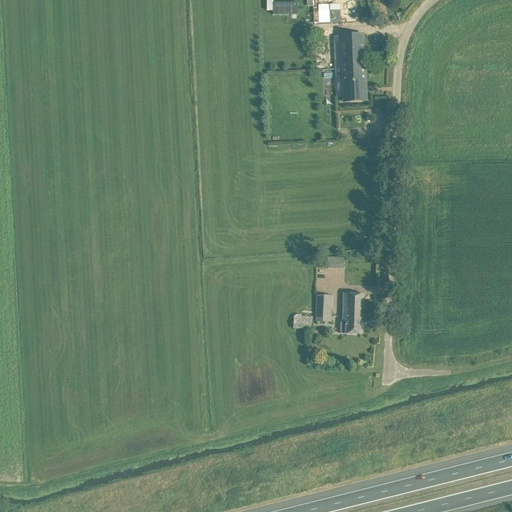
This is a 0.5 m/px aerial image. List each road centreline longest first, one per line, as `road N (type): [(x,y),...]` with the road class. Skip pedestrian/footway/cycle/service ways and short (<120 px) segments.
road 1 (unclassified): [(375,384),(387,72),(392,43),(419,0)]
road 2 (motorway): [(511,458),(297,511)]
road 3 (unknown): [(375,384),(409,383),(511,352)]
